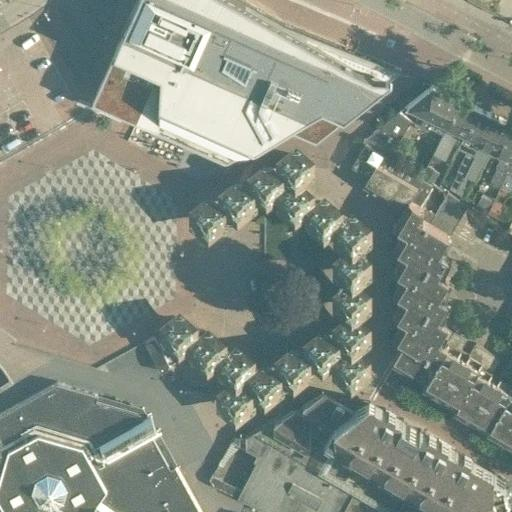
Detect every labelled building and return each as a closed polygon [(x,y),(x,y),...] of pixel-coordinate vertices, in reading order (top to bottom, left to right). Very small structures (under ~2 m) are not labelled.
[(136,0),(93,97),(227,157),(288,123),(316,135),(401,68),(283,22),(245,0),(136,0)] [(433,83),(407,104),(420,111),(415,122),(419,125),(429,130),(431,125),(444,132),(461,97),(446,90),(442,88),(433,83)] [(464,133),(478,106),(461,97),(444,132),(439,141),(434,152),(445,158),(460,131),(464,133)] [(474,154),(494,113),(478,106),(464,133),(466,134),(459,146),(467,150),(457,169),(459,170),(450,187),(456,190),(474,154)] [(396,145),(412,118),(400,111),(362,140),(365,142),(389,156),(397,161),(404,149),(396,145)] [(489,153),(494,155),(511,122),(499,116),(494,113),(474,154),(456,190),(465,194),(467,190),(474,178),(476,179),(489,153)] [(500,185),(511,160),(511,122),(494,155),(500,158),(497,165),(498,166),(491,181),(500,185)] [(278,151),(279,163),(279,175),(287,179),(296,174),(305,179),(315,174),(316,150),(297,140),(278,151)] [(420,203),(432,183),(389,156),(365,142),(352,165),(369,175),(363,184),(403,207),(401,211),(398,217),(395,222),(394,223),(399,226),(403,229),(394,246),(399,248),(403,251),(394,267),(448,298),(439,293),(449,276),(439,270),(448,254),(439,249),(442,243),(448,233),(430,223),(419,216),(425,206),(420,203)] [(249,168),(248,179),(247,190),(257,196),(267,202),(275,197),(287,190),(287,179),(279,175),(279,163),(267,158),(249,168)] [(511,160),(500,185),(501,185),(510,190),(511,186),(511,160)] [(247,190),(248,179),(239,174),(220,185),(221,196),(221,209),(229,213),(239,218),(257,207),(257,196),(247,190)] [(314,205),(315,196),(315,185),(305,179),(296,174),(287,179),(287,190),(275,197),(275,207),(296,219),(305,212),(314,205)] [(221,209),(221,196),(210,191),(191,202),(191,223),(209,234),(228,224),(229,213),(221,209)] [(314,205),(305,212),(305,225),(324,235),(333,230),(341,226),(343,213),(344,202),(324,191),(315,196),(314,205)] [(468,204),(448,192),(443,201),(463,212),(468,204)] [(511,211),(511,206),(494,197),(488,210),(487,212),(506,222),(511,211)] [(463,212),(443,201),(437,211),(457,223),(463,212)] [(436,212),(425,206),(419,216),(430,223),(431,222),(436,212)] [(341,226),(333,230),(334,241),(343,246),(352,240),(363,248),(373,242),(373,219),(353,207),(343,213),(341,226)] [(451,233),(457,223),(437,211),(436,212),(431,222),(430,223),(448,233),(449,232),(451,233)] [(372,255),(363,248),(352,240),(343,246),(333,252),(333,275),(343,281),(355,275),(363,282),(373,276),(372,255)] [(445,345),(447,342),(439,337),(449,321),(438,315),(448,298),(394,267),(394,268),(399,271),(403,274),(394,290),(398,293),(403,296),(394,312),(398,315),(403,318),(393,334),(398,337),(403,340),(392,359),(420,375),(425,367),(430,370),(426,378),(423,382),(449,398),(449,399),(449,400),(449,401),(449,402),(450,403),(451,404),(452,404),(454,406),(476,369),(479,365),(466,357),(458,353),(445,345)] [(355,275),(343,281),(333,286),(332,309),(342,314),(353,308),(363,315),(372,309),(372,289),(363,282),(355,275)] [(178,350),(189,344),(198,339),(198,329),(198,318),(180,308),(160,320),(160,339),(178,350)] [(353,308),(342,314),(332,320),(332,328),(331,342),(343,347),(354,341),(364,347),(371,342),(372,321),(363,315),(353,308)] [(198,339),(189,344),(188,356),(207,367),(218,361),(228,356),(227,346),(226,335),(207,324),(198,329),(198,339)] [(306,358),(313,362),(324,368),(331,363),(343,356),(343,347),(331,342),(332,328),(323,325),(304,335),(305,346),(306,358)] [(454,330),(449,338),(456,342),(460,334),(454,330)] [(460,334),(456,342),(462,346),(467,338),(460,334)] [(232,511),(226,508),(209,478),(212,474),(222,456),(171,366),(154,335),(144,341),(96,367),(60,357),(0,390),(0,511),(232,511)] [(456,342),(449,338),(447,342),(445,345),(458,353),(462,346),(456,342)] [(227,346),(228,356),(218,361),(218,373),(226,378),(237,373),(248,379),(257,374),(256,362),(256,352),(236,341),(227,346)] [(306,358),(305,346),(294,341),(275,352),(276,362),(277,377),(285,380),(295,384),(313,374),(313,362),(306,358)] [(343,347),(343,356),(331,363),(331,375),(354,387),(371,374),(372,351),(364,347),(354,341),(343,347)] [(488,350),(475,342),(470,350),(483,358),(488,350)] [(483,358),(470,350),(466,357),(479,365),(483,358)] [(500,357),(488,350),(483,358),(496,365),(500,357)] [(248,379),(248,380),(248,393),(256,396),(266,400),(284,391),(285,380),(277,377),(276,362),(266,357),(256,362),(257,374),(248,379)] [(496,365),(483,358),(479,365),(476,369),(489,376),(496,365)] [(511,367),(507,364),(502,372),(511,378),(511,367)] [(487,425),(509,388),(497,381),(489,376),(476,369),(454,406),(487,425)] [(509,388),(511,383),(511,378),(502,372),(497,381),(509,388)] [(248,393),(248,380),(248,379),(237,373),(226,378),(219,382),(219,409),(237,417),(255,407),(256,396),(248,393)] [(511,383),(509,388),(487,425),(511,439),(511,383)] [(464,453),(448,444),(449,442),(442,438),(441,440),(435,437),(436,435),(430,431),(429,433),(420,428),(419,429),(403,420),(403,418),(395,413),(396,412),(389,408),(388,410),(384,407),(370,399),(354,408),(346,403),(323,390),(252,431),(247,433),(246,434),(247,441),(247,445),(249,446),(257,434),(387,511),(498,511),(509,495),(511,496),(511,494),(511,480),(511,478),(505,475),(504,477),(494,471),(473,459),(471,457),(472,456),(465,452),(464,453)] [(387,511),(257,434),(249,446),(258,451),(255,459),(257,460),(242,488),(212,474),(209,478),(213,484),(271,511),(387,511)]
